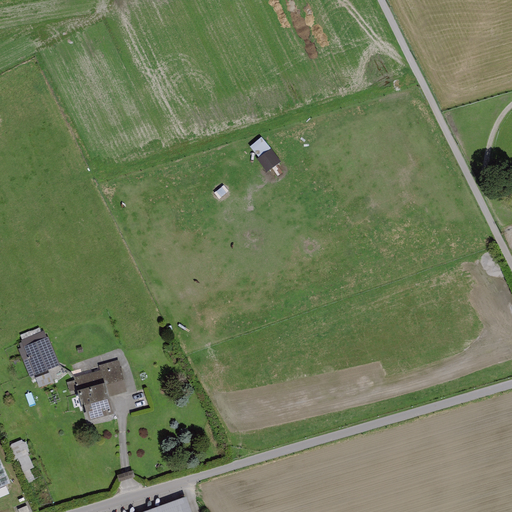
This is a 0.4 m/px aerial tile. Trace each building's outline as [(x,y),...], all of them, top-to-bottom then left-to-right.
[(271,150),(257,160),(266,173),(281,163),(271,150)] [(60,366),(49,337),(46,338),(44,332),(20,341),(23,347),(19,349),(30,378),(60,366)] [(100,372),(74,378),(81,407),(83,406),(88,422),(113,416),(109,398),(127,393),(118,361),(98,366),(100,372)] [(24,443),(12,449),(30,485),(37,481),(33,472),(38,470),(24,443)] [(190,511),(185,497),(144,511),(190,511)]
